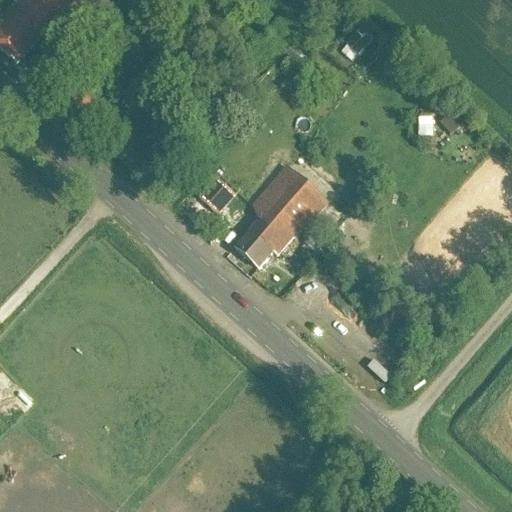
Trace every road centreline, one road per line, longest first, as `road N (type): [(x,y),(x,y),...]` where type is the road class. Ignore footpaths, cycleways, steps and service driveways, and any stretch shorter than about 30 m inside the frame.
road 1 (secondary): [(388,447),(0,93)]
road 2 (unclassified): [(388,447),(511,307)]
